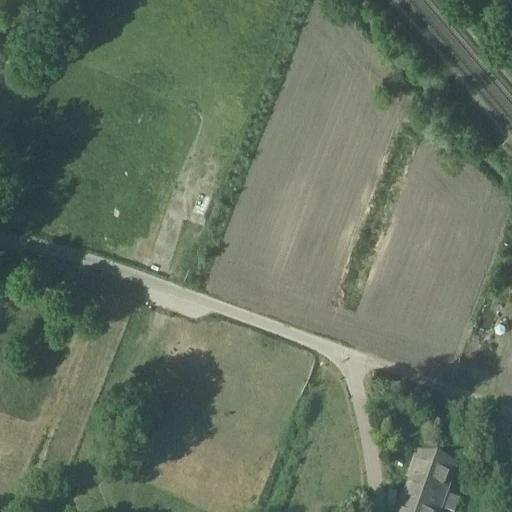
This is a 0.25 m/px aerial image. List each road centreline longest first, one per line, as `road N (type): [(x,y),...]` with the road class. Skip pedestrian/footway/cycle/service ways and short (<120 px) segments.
road 1 (unknown): [(327,349),(511,409)]
road 2 (unknown): [(327,349),(377,511)]
